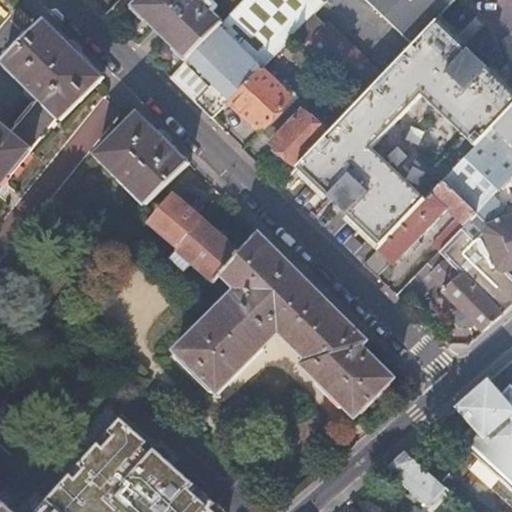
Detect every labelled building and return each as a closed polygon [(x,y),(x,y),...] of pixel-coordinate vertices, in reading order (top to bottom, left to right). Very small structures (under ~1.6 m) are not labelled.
[(142,0),(135,7),(188,60),(222,24),(212,15),(217,9),(208,0),(142,0)] [(244,0),(222,24),(188,60),(171,79),(213,119),(229,102),(263,66),(296,31),(316,10),(325,0),(324,0),(244,0)] [(373,0),(417,42),(456,0),(373,0)] [(328,61),(365,96),(388,72),(331,18),(328,21),(316,10),(296,31),(328,61)] [(45,19),(4,62),(38,96),(58,116),(62,119),(104,77),(72,46),(45,19)] [(474,147),(511,107),(511,93),(438,24),(296,172),(378,250),(423,203),(371,153),(423,98),(474,147)] [(263,66),(229,102),(261,132),(298,92),(279,74),(275,78),(263,66)] [(298,92),(261,132),(285,154),(284,158),(293,166),(296,165),(299,167),(331,132),(311,112),(315,108),(298,92)] [(38,96),(10,130),(31,148),(58,116),(38,96)] [(511,109),(447,178),(480,209),(511,175),(511,109)] [(139,114),(98,155),(149,206),(190,164),(160,135),(139,114)] [(0,122),(0,185),(31,148),(10,130),(0,122)] [(447,178),(365,266),(378,278),(394,260),(400,258),(412,243),(417,247),(423,241),(420,237),(447,209),(464,224),(470,219),(480,209),(447,178)] [(175,192),(147,220),(175,247),(203,218),(175,192)] [(511,206),(501,210),(504,220),(511,217),(511,206)] [(485,234),(501,273),(504,272),(511,268),(511,217),(504,220),(500,222),(498,219),(495,221),(496,223),(487,226),(485,234)] [(203,218),(175,247),(166,256),(182,272),(191,262),(212,282),(220,273),(241,253),(203,218)] [(439,252),(502,316),(511,306),(511,279),(504,272),(501,273),(485,234),(470,219),(464,224),(462,228),(439,252)] [(431,245),(439,252),(462,228),(458,225),(452,227),(441,239),(438,237),(431,245)] [(241,253),(220,273),(237,291),(221,306),(219,304),(174,350),(216,391),(261,346),(259,343),(275,327),(310,361),(304,367),(357,419),(396,379),(363,347),(369,341),(319,292),(259,233),(241,253)] [(439,252),(398,296),(410,309),(429,289),(423,283),(432,273),(448,288),(445,291),(485,331),(502,316),(439,252)] [(62,309),(45,328),(52,333),(58,326),(65,332),(75,322),(62,309)] [(489,380),(456,409),(476,429),(462,444),(477,457),(511,488),(511,390),(505,398),(489,380)] [(165,406),(156,416),(167,427),(175,417),(165,406)] [(34,511),(13,511),(0,499),(0,511),(225,511),(122,418),(34,511)] [(387,470),(428,508),(446,488),(406,453),(387,470)] [(511,488),(477,457),(468,467),(511,506),(511,488)]
